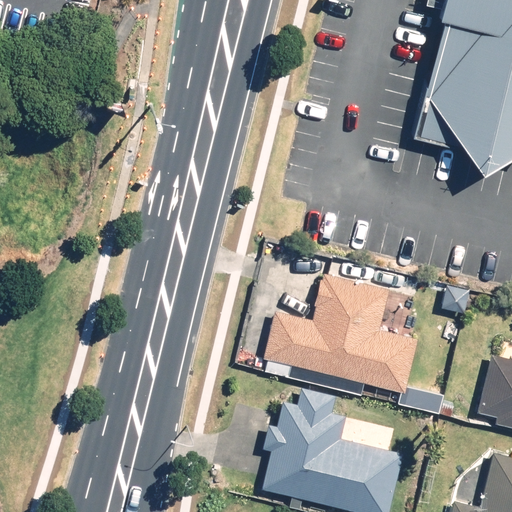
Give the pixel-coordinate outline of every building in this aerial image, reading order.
[(511,0),(441,0),(414,120),(463,131),(484,158),(511,142),(511,0)] [(276,307),(265,352),(405,386),(417,335),(379,325),(388,286),(325,270),(313,316),(276,307)] [(511,355),(493,350),(479,406),(499,411),(497,417),(511,420),(511,355)] [(273,446),(263,484),(378,511),(387,511),(403,450),(339,434),(345,412),(332,409),(336,391),(303,383),(299,401),(285,397),(278,425),(270,424),(265,444),(273,446)] [(456,498),(451,511),(511,511),(511,452),(495,449),(481,504),(456,498)]
